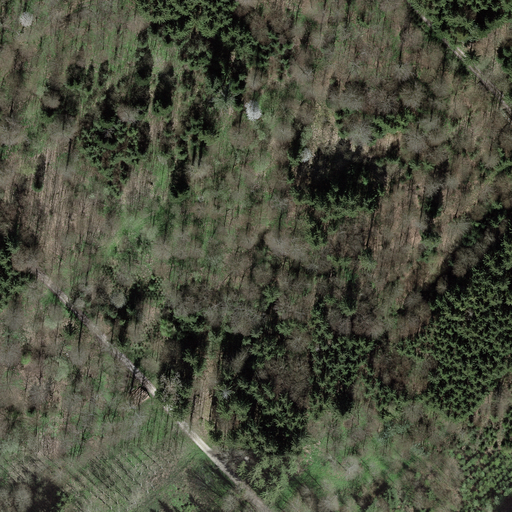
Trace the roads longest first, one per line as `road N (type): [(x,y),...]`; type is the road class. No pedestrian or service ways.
road 1 (track): [(0,233),(268,511)]
road 2 (track): [(408,0),(511,110)]
